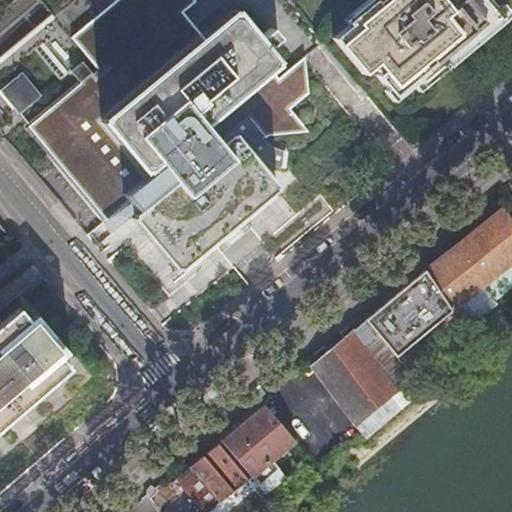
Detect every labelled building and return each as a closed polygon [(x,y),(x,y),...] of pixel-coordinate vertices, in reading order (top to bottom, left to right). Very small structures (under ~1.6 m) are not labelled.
[(280,105),(299,89),(302,55),(275,76),(268,68),(273,65),(270,61),(273,59),(232,8),(230,10),(228,7),(197,31),(179,8),(188,0),(103,0),(66,29),(94,63),(89,67),(76,50),(64,60),(74,72),(21,116),(55,158),(97,211),(128,186),(137,197),(125,206),(127,209),(125,210),(163,259),(166,257),(168,260),(186,246),(215,223),(246,198),(266,183),(263,179),(265,177),(224,126),(240,112),(253,129),(266,120),(275,132),(282,126),(291,118),(280,105)] [(487,0),(377,0),(354,19),(359,26),(338,43),(362,71),(372,64),(377,71),(375,72),(390,90),(413,72),(418,78),(454,50),(489,22),(485,18),(496,10),(487,0)] [(266,27),(256,35),(264,45),(274,37),(266,27)] [(36,89),(18,66),(0,80),(0,94),(6,101),(8,100),(14,107),(36,89)] [(511,216),(504,204),(366,317),(405,364),(409,361),(401,350),(444,315),(458,334),(488,309),(473,290),(511,259),(511,216)] [(0,420),(22,401),(66,361),(61,355),(56,349),(62,345),(31,310),(25,315),(20,310),(14,303),(0,316),(0,420)] [(422,387),(405,364),(366,317),(311,363),(361,434),(422,387)] [(176,478),(206,511),(235,511),(285,468),(274,455),(293,438),(264,402),(220,438),(220,441),(176,478)]
